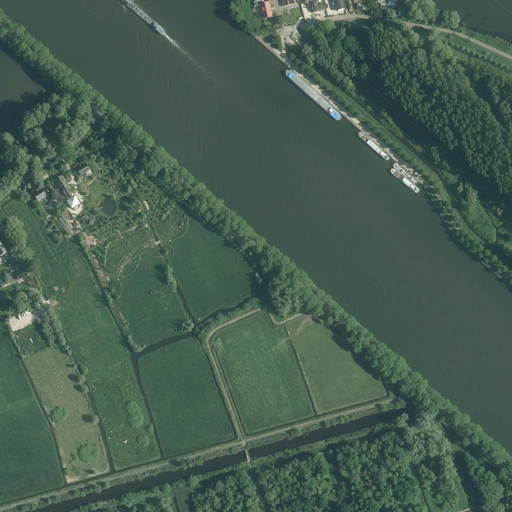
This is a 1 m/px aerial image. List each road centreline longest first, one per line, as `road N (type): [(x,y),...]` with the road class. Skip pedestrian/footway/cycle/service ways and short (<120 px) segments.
road 1 (track): [(433,400),(401,429),(109,511)]
road 2 (unclassified): [(511,58),(460,35),(357,17),(288,30),(285,59)]
road 3 (track): [(44,305),(72,286),(34,239),(14,186)]
road 4 (unclassified): [(0,23),(97,116)]
road 5 (unclassified): [(0,197),(97,116)]
road 6 (track): [(433,189),(462,237),(511,280)]
